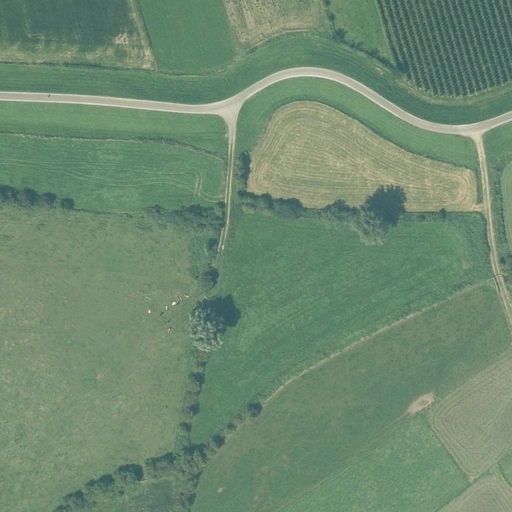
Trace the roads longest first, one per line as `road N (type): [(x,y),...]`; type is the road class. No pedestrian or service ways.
road 1 (unclassified): [(0,96),(207,108),(309,71),(340,77),(448,130),(511,117)]
road 2 (track): [(483,129),(493,265),(511,315)]
road 3 (track): [(233,104),(221,243)]
